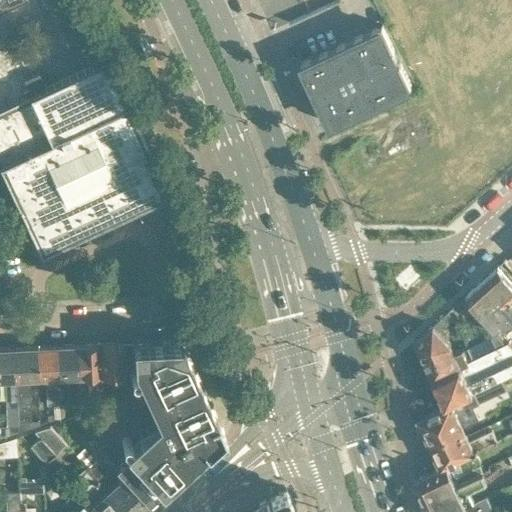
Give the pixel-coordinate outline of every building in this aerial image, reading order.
[(0,0),(0,10),(22,0),(0,0)] [(511,0),(388,0),(422,73),(422,74),(423,74),(423,75),(424,75),(425,75),(425,76),(426,76),(427,76),(427,77),(428,77),(429,77),(430,77),(431,77),(431,76),(432,76),(433,76),(434,75),(511,3),(511,0)] [(382,24),(303,61),(302,61),(302,62),(301,62),(301,63),(301,64),(301,65),(301,66),(311,85),(311,86),(312,86),(312,87),(313,87),(314,87),(315,87),(320,97),(319,97),(319,98),(318,98),(318,99),(318,100),(318,101),(327,121),(327,122),(328,122),(329,123),(330,123),(331,123),(332,123),(370,105),(411,85),(382,24)] [(40,251),(41,251),(42,251),(41,250),(168,191),(169,192),(170,191),(149,146),(151,145),(150,143),(143,129),(138,117),(130,101),(128,102),(107,57),(106,57),(100,45),(100,43),(85,50),(92,65),(45,86),(38,72),(23,79),(27,87),(23,89),(26,96),(0,107),(0,162),(19,205),(19,206),(32,233),(34,236),(40,251)] [(511,280),(498,265),(482,279),(492,290),(490,293),(500,304),(503,302),(511,312),(511,280)] [(482,279),(465,295),(487,318),(494,312),(505,324),(511,317),(511,312),(503,302),(500,304),(490,293),(492,290),(482,279)] [(417,344),(432,376),(474,357),(469,345),(455,352),(451,343),(433,324),(418,338),(414,340),(417,344)] [(498,332),(469,345),(474,357),(507,341),(498,332)] [(115,464),(124,474),(147,499),(211,441),(210,441),(225,434),(181,338),(132,341),(133,361),(134,361),(134,362),(162,423),(141,433),(121,451),(125,455),(115,464)] [(474,357),(432,376),(445,403),(474,390),(484,385),(511,371),(511,343),(509,340),(507,341),(474,357)] [(125,399),(123,364),(122,341),(100,342),(102,374),(110,374),(112,400),(125,399)] [(98,374),(97,342),(76,343),(77,374),(77,375),(78,399),(92,398),(90,375),(98,374)] [(76,343),(56,344),(58,403),(59,418),(65,416),(64,403),(71,403),(69,375),(77,375),(77,374),(76,343)] [(56,344),(36,345),(37,377),(45,377),(46,404),(58,403),(56,344)] [(36,345),(15,346),(18,407),(19,425),(19,431),(40,425),(39,420),(31,420),(29,377),(37,377),(36,345)] [(15,346),(0,346),(0,378),(5,378),(6,407),(18,407),(15,346)] [(484,385),(474,390),(479,402),(490,397),(484,385)] [(418,416),(430,441),(462,426),(462,425),(479,417),(473,405),(479,402),(474,390),(445,403),(440,406),(419,416),(418,416)] [(0,426),(0,437),(19,431),(19,425),(7,426),(0,426)] [(41,436),(31,446),(47,462),(67,442),(51,426),(36,431),(41,436)] [(430,441),(441,466),(447,463),(497,439),(492,428),(469,439),(462,426),(430,441)] [(17,437),(0,442),(0,456),(18,455),(17,437)] [(88,464),(84,468),(125,511),(133,511),(147,499),(124,474),(116,482),(98,462),(91,467),(88,464)] [(441,466),(415,479),(425,501),(430,499),(432,504),(468,488),(484,480),(477,464),(460,472),(461,475),(454,478),(447,463),(441,466)] [(125,511),(84,468),(74,477),(95,500),(87,508),(90,511),(125,511)] [(297,511),(290,496),(286,488),(284,484),(269,491),(271,495),(240,509),(239,510),(239,511),(297,511)] [(430,499),(425,501),(428,507),(430,511),(448,511),(474,500),(468,488),(432,504),(430,499)] [(6,511),(20,511),(20,502),(20,497),(20,491),(6,492),(6,498),(6,511)] [(474,500),(448,511),(482,511),(491,507),(486,495),(474,500)] [(20,511),(34,511),(34,506),(26,506),(25,502),(20,502),(20,511)]
